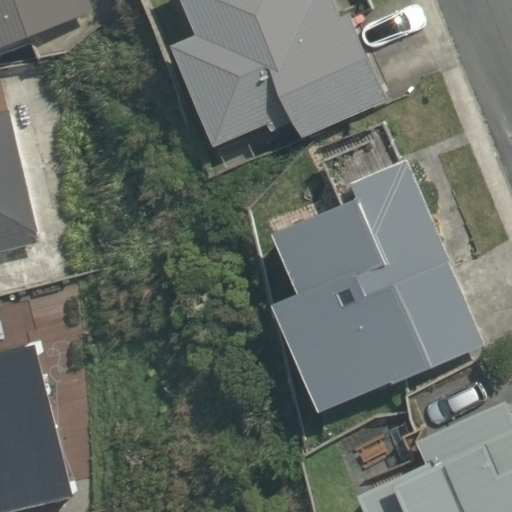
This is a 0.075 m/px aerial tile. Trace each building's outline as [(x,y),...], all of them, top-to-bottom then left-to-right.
[(0,0),(0,49),(101,11),(96,0),(0,0)] [(396,100),(357,12),(349,15),(341,0),(194,0),(208,33),(183,44),(226,145),(278,122),(282,131),(306,118),(314,136),(396,100)] [(0,254),(48,243),(17,110),(0,114),(0,254)] [(491,344),(415,159),(361,182),(368,196),(285,231),(310,292),(285,302),(329,411),(401,381),(402,383),(491,344)] [(44,342),(0,352),(0,511),(4,511),(81,494),(44,342)] [(511,511),(511,398),(428,438),(436,456),(372,486),(383,511),(511,511)]
